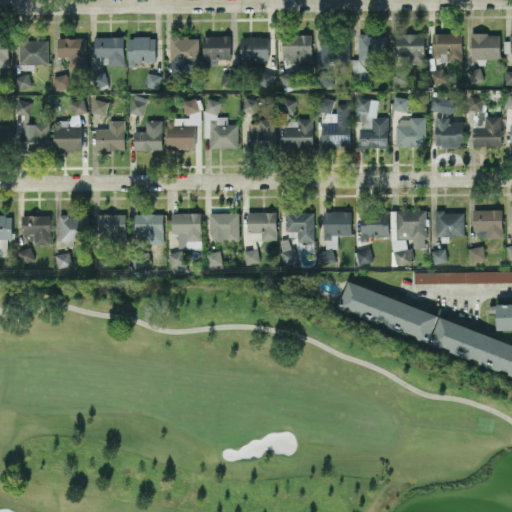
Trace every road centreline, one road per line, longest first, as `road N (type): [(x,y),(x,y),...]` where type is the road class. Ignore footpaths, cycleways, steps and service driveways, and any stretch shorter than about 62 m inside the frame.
road 1 (residential): [(511,1),(0,7)]
road 2 (residential): [(511,178),(0,183)]
